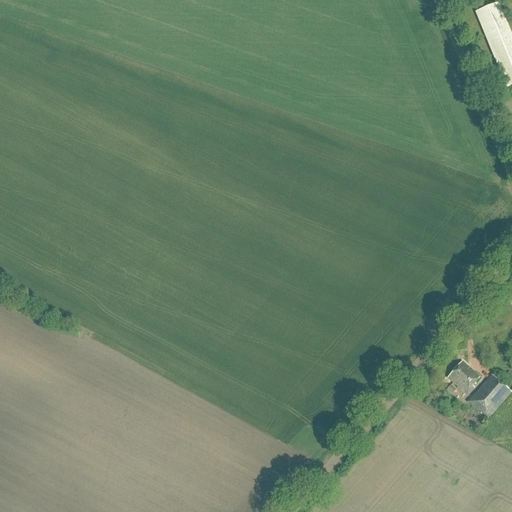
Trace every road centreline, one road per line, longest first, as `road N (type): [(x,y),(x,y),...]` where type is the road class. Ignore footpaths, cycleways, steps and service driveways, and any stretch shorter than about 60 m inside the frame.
road 1 (tertiary): [(288,511),(511,261)]
road 2 (unclassified): [(511,178),(436,0)]
